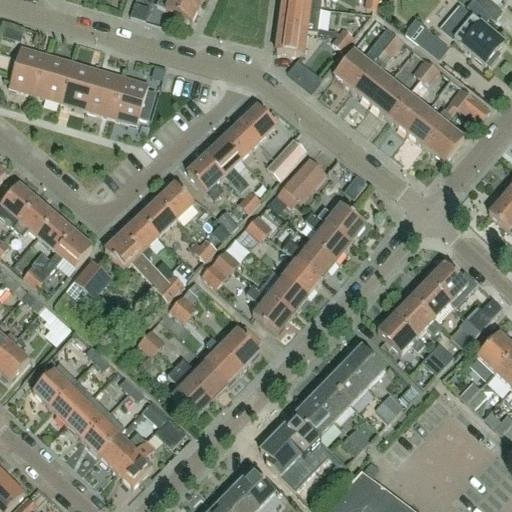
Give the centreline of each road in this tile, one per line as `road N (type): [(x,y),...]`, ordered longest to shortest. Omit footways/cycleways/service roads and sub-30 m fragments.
road 1 (residential): [(146,511),(426,218)]
road 2 (residential): [(0,139),(85,211),(104,213),(241,77)]
road 3 (residential): [(241,77),(0,6)]
road 4 (residential): [(426,218),(241,77)]
road 5 (residential): [(426,218),(511,124)]
